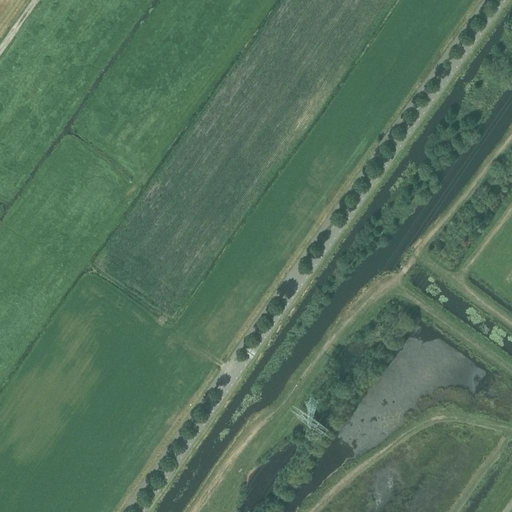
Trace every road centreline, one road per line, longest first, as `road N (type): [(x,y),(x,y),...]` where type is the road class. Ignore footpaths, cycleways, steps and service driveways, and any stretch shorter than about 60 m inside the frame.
road 1 (tertiary): [(139,511),(500,0)]
road 2 (track): [(201,511),(330,339),(372,300),(392,294),(511,378)]
road 3 (track): [(313,511),(415,429),(446,416),(511,428)]
road 4 (track): [(511,325),(455,285),(511,204)]
